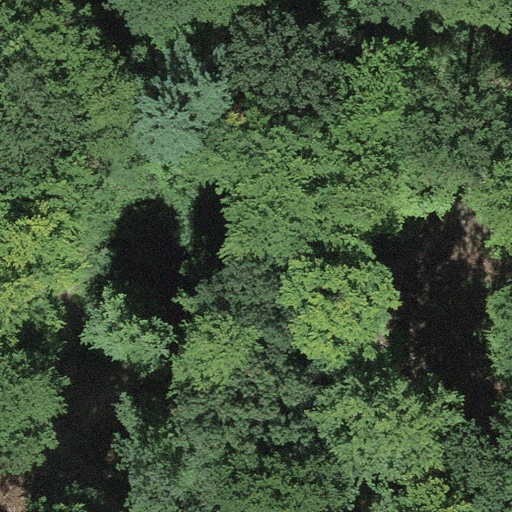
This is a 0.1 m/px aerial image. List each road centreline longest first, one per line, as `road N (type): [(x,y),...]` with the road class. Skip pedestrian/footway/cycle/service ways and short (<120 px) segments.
road 1 (track): [(41,443),(296,355),(511,151)]
road 2 (track): [(41,443),(88,0)]
road 3 (track): [(0,421),(41,443),(109,511)]
